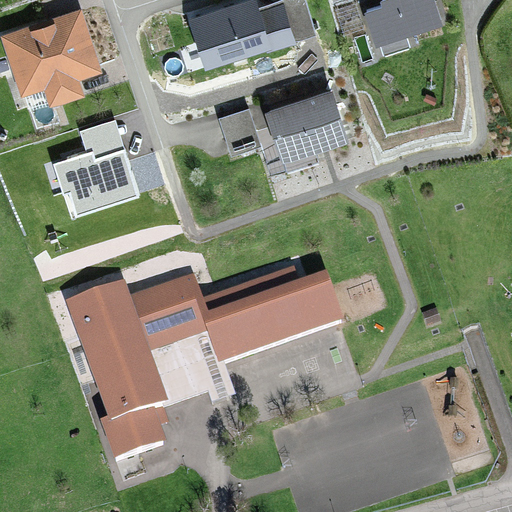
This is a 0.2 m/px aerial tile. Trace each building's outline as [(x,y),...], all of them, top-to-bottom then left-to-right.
[(254,1),(190,20),(205,68),(313,35),(301,0),(298,0),(258,13),(254,1)] [(389,0),(383,2),(385,9),(366,14),(376,46),(441,26),(433,0),(389,0)] [(80,12),(4,38),(23,95),(45,87),(51,105),(82,95),(76,80),(100,72),(80,12)] [(331,94),(268,115),(287,172),(317,162),(314,153),(347,142),(331,94)] [(248,111),(220,120),(232,155),(259,147),(248,111)] [(114,123),(82,133),(89,155),(57,165),(73,215),(137,195),(114,123)] [(126,278),(67,297),(93,373),(84,376),(108,449),(159,432),(148,398),(165,392),(148,342),(209,322),(219,350),(335,312),(321,270),(297,278),(292,265),(202,295),(193,269),(130,290),(126,278)]
